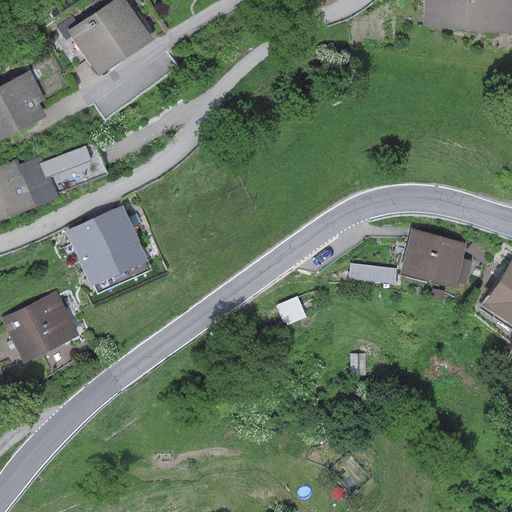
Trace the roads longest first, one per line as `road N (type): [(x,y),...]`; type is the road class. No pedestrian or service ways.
road 1 (secondary): [(0,498),(86,403),(353,210),(422,198),(511,221)]
road 2 (residential): [(357,0),(257,57),(164,160),(0,244)]
road 3 (residential): [(239,0),(87,98)]
